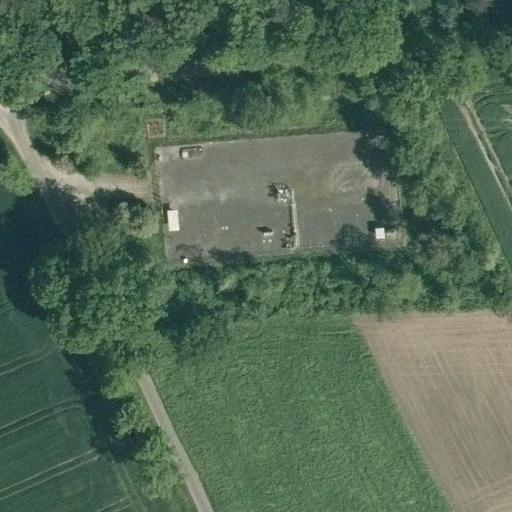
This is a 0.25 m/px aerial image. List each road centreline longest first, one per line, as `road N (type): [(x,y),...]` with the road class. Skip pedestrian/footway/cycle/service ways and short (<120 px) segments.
road 1 (unclassified): [(511,22),(0,92)]
road 2 (unclassified): [(0,97),(197,511)]
